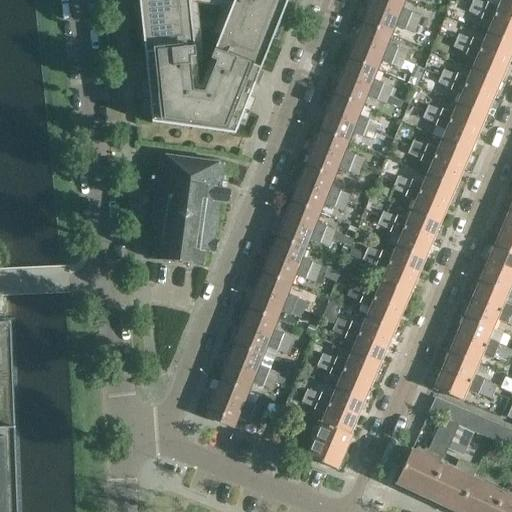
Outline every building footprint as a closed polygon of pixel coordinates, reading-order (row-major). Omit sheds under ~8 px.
[(137,0),(143,52),(193,47),(188,0),(233,0),(214,50),(261,68),(287,0),(137,0)] [(371,0),(370,5),(408,21),(418,24),(422,16),(412,12),(402,8),(405,0),(371,0)] [(472,0),(471,5),(484,11),(511,22),(511,2),(507,0),(500,0),(498,7),(488,3),(487,4),(476,0),(472,0)] [(414,33),(418,24),(408,21),(370,5),(363,23),(392,35),(395,26),(414,33)] [(468,12),(481,17),(481,19),(491,23),(487,33),(511,43),(511,22),(484,11),(471,5),(468,12)] [(363,23),(356,41),(394,56),(395,56),(403,60),(406,51),(398,48),(388,44),(392,35),(363,23)] [(456,40),(469,47),(507,63),(511,52),(511,43),(487,33),(483,43),(472,39),(472,40),(458,34),(456,40)] [(453,47),(466,53),(465,55),(476,59),(472,69),(500,81),(507,63),(469,47),(456,40),(453,47)] [(356,41),(348,59),(378,70),(381,61),(391,65),(399,69),(403,60),(395,56),(394,56),(356,41)] [(193,47),(143,52),(151,124),(234,136),(261,68),(214,50),(210,61),(215,63),(203,94),(192,93),(188,60),(194,59),(193,47)] [(348,59),(341,77),(352,81),(380,92),(390,96),(393,88),(383,84),(383,83),(374,80),(378,70),(348,59)] [(440,77),(454,82),(492,99),(500,81),(472,69),(468,78),(458,74),(457,75),(444,69),(440,77)] [(340,81),(334,95),(363,106),(367,97),(376,101),(377,100),(392,106),(395,98),(390,96),(380,92),(352,81),(341,77),(340,81)] [(438,83),(451,88),(450,90),(461,94),(457,104),(485,116),(492,99),(454,82),(440,77),(438,83)] [(334,95),(327,112),(376,132),(379,123),(369,119),(360,115),(363,106),(334,95)] [(426,111),(439,117),(477,134),(485,116),(457,104),(452,114),(442,109),(442,111),(429,105),(426,111)] [(423,118),(436,124),(435,126),(445,130),(441,139),(470,151),(477,134),(439,117),(426,111),(423,118)] [(327,112),(320,130),(349,142),(353,133),(363,137),(363,136),(373,140),(376,132),(327,112)] [(364,159),(345,151),(349,142),(320,130),(313,148),(352,163),(361,167),(364,159)] [(410,147),(424,153),(462,169),(470,151),(441,139),(437,149),(427,144),(427,146),(414,141),(410,147)] [(408,153),(421,159),(420,161),(430,166),(426,175),(454,187),(462,169),(424,153),(410,147),(408,153)] [(313,148),(306,166),(335,178),(338,168),(348,172),(358,175),(361,167),(352,163),(313,148)] [(153,174),(152,178),(152,179),(148,178),(147,192),(155,193),(150,230),(147,230),(146,244),(154,245),(152,259),(204,266),(206,251),(215,252),(217,239),(214,239),(220,202),(228,203),(230,189),(226,189),(227,183),(222,183),(225,164),(160,155),(157,174),(153,174)] [(306,166),(298,184),(337,199),(347,203),(350,195),(341,191),(341,190),(331,187),(335,178),(306,166)] [(395,182),(409,188),(447,205),(454,187),(426,175),(422,184),(412,180),(412,182),(398,176),(395,182)] [(392,189),(406,195),(405,197),(415,201),(411,210),(439,222),(447,205),(409,188),(395,182),(392,189)] [(298,184),(292,202),(321,213),(324,204),(334,208),(343,211),(347,203),(337,199),(298,184)] [(292,202),(284,219),(323,235),(333,239),(351,245),(354,238),(317,222),(321,213),(292,202)] [(380,218),(393,224),(432,240),(439,222),(411,210),(407,219),(397,215),(396,217),(383,211),(380,218)] [(511,211),(510,211),(503,228),(511,232),(511,211)] [(377,224),(390,230),(390,232),(400,237),(396,246),(424,258),(432,240),(393,224),(380,218),(377,224)] [(284,219),(277,237),(306,249),(310,240),(329,247),(333,239),(323,235),(284,219)] [(511,232),(503,228),(495,246),(511,253),(511,232)] [(277,237),(270,255),(324,277),(327,269),(312,262),(303,258),(306,249),(277,237)] [(365,254),(378,259),(417,276),(424,258),(396,246),(392,255),(382,251),(381,252),(368,247),(365,254)] [(511,253),(495,246),(488,264),(511,274),(511,253)] [(350,254),(376,265),(375,267),(385,272),(381,281),(409,293),(417,276),(378,259),(365,254),(352,248),(350,254)] [(270,255),(263,273),(292,284),(296,275),(306,279),(321,285),(324,277),(270,255)] [(511,274),(488,264),(480,281),(508,293),(511,284),(511,274)] [(263,273),(256,291),(295,306),(304,310),(308,302),(298,298),(298,297),(289,294),(292,284),(263,273)] [(350,289),(363,295),(402,311),(409,293),(381,281),(377,291),(367,286),(366,288),(353,283),(350,289)] [(480,281),(473,299),(511,315),(511,305),(504,303),(508,293),(480,281)] [(347,296),(361,301),(360,303),(370,307),(366,317),(394,329),(402,311),(363,295),(350,289),(347,296)] [(256,291),(249,308),(278,320),(282,311),(291,315),(292,314),(301,318),(304,310),(295,306),(256,291)] [(473,299),(465,317),(493,329),(497,320),(511,325),(511,315),(473,299)] [(249,308),(242,326),(290,346),(293,338),(284,334),(284,333),(274,329),(278,320),(249,308)] [(335,325),(348,330),(386,347),(394,329),(366,317),(362,327),(351,322),(351,323),(338,318),(335,325)] [(465,317),(458,335),(509,356),(511,349),(489,340),(493,329),(465,317)] [(0,511),(17,511),(10,323),(0,323),(0,511)] [(332,331),(345,337),(344,338),(355,343),(351,352),(379,364),(386,347),(348,330),(335,325),(332,331)] [(242,326),(235,344),(274,360),(277,351),(287,354),(290,346),(242,326)] [(458,335),(450,352),(478,364),(482,355),(492,360),(493,358),(507,363),(509,356),(458,335)] [(235,344),(228,362),(276,381),(279,373),(270,369),(274,360),(235,344)] [(320,361),(333,366),(371,382),(379,364),(351,352),(347,362),(336,357),(336,359),(323,353),(320,361)] [(485,378),(474,374),(478,364),(450,352),(442,370),(494,392),(497,385),(484,380),(485,378)] [(317,367),(330,372),(329,374),(340,379),(336,388),(364,400),(371,382),(333,366),(320,361),(317,367)] [(228,362),(220,381),(249,393),(253,382),(263,386),(273,390),(276,381),(228,362)] [(494,392),(442,370),(435,388),(462,400),(463,396),(465,396),(467,391),(477,395),(478,393),(491,399),(494,392)] [(220,381),(213,399),(242,410),(260,418),(264,411),(245,402),(249,393),(220,381)] [(305,396),(318,401),(356,417),(364,400),(336,388),(332,397),(322,392),(321,394),(307,389),(305,395),(305,396)] [(302,402),(315,408),(315,409),(325,413),(321,422),(349,434),(356,417),(318,401),(305,396),(302,402)] [(439,417),(446,401),(436,397),(429,413),(439,417)] [(213,399),(206,416),(234,428),(236,422),(237,422),(240,419),(257,425),(260,418),(242,410),(213,399)] [(457,406),(446,401),(439,417),(442,419),(450,422),(457,406)] [(457,406),(450,422),(458,425),(460,426),(467,410),(457,406)] [(296,426),(300,415),(284,409),(279,420),(296,426)] [(467,410),(460,426),(470,430),(477,415),(467,410)] [(488,419),(477,415),(470,430),(471,431),(481,435),(488,419)] [(411,451),(396,482),(458,511),(472,480),(478,466),(459,458),(453,471),(440,465),(453,437),(458,425),(450,422),(442,419),(429,448),(426,447),(424,450),(417,446),(414,453),(411,451)] [(498,424),(488,419),(481,435),(491,439),(498,424)] [(311,450),(308,457),(336,468),(350,435),(349,434),(321,422),(320,422),(309,449),(311,450)] [(508,428),(498,424),(491,439),(492,440),(501,444),(508,428)] [(453,437),(466,443),(471,431),(470,430),(460,426),(458,425),(453,437)] [(511,429),(508,428),(501,444),(507,446),(511,448),(511,447),(511,429)] [(491,443),(485,457),(498,462),(504,448),(491,443)] [(511,511),(511,498),(472,480),(458,511),(459,511),(511,511)]
